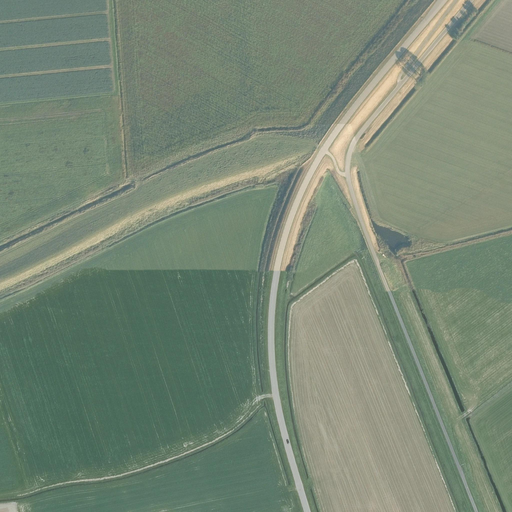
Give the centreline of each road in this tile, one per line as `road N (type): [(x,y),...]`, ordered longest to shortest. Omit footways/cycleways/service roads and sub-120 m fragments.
road 1 (unclassified): [(476,511),(347,168),(360,131),(471,0)]
road 2 (tertiary): [(307,511),(272,374),(272,299),(286,232),(323,150),(442,0)]
